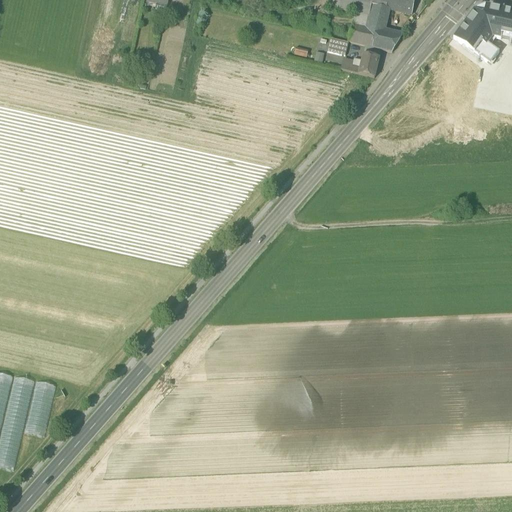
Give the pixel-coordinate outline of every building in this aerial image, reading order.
[(368,17),(365,28),(376,31),(383,32),(388,10),(386,9),(387,0),(330,0),(328,9),(355,14),(368,17)] [(414,0),(387,0),(386,9),(388,10),(412,15),(414,0)] [(165,12),(166,5),(156,2),(156,5),(155,10),(165,12)] [(453,40),(478,58),(487,45),(491,41),(490,40),(494,39),(494,40),(501,41),(502,37),(511,38),(511,12),(503,10),(504,8),(490,5),(489,7),(484,6),(475,10),(453,40)] [(355,14),(352,25),(365,28),(368,17),(355,14)] [(348,43),(372,49),(376,31),(365,28),(352,25),(348,43)] [(383,32),(376,31),(372,49),(381,51),(391,54),(392,54),(402,37),(383,32)] [(105,46),(106,33),(95,32),(93,45),(105,46)] [(327,53),(345,57),(348,44),(331,40),(327,53)] [(494,61),(499,54),(487,45),(478,58),(487,65),(492,59),(494,61)] [(362,56),(379,60),(381,51),(372,49),(364,47),(362,56)] [(351,74),(374,80),(379,60),(362,56),(360,69),(352,68),(351,74)] [(341,71),(351,74),(352,68),(353,65),(343,62),(341,71)] [(54,389),(0,376),(0,471),(15,475),(24,434),(43,439),(54,389)]
